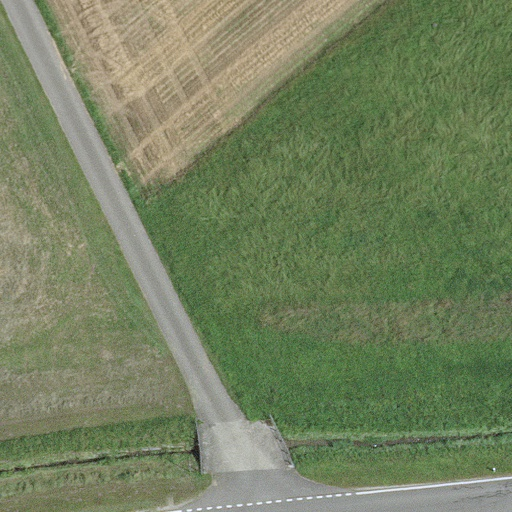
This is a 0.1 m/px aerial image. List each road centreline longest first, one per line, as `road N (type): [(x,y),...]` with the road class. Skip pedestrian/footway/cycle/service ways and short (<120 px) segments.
road 1 (unclassified): [(268,511),(176,298),(19,0)]
road 2 (tertiary): [(511,498),(382,511)]
